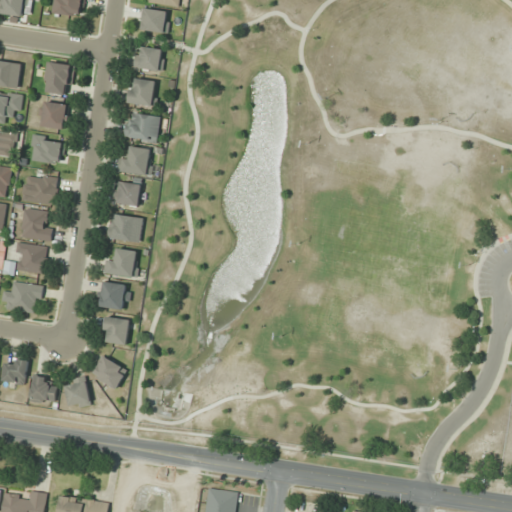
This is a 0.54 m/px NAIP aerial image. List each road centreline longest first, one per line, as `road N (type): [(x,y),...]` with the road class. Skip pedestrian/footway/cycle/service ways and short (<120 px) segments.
road 1 (secondary): [(511,506),(0,428)]
road 2 (residential): [(119,0),(68,341)]
